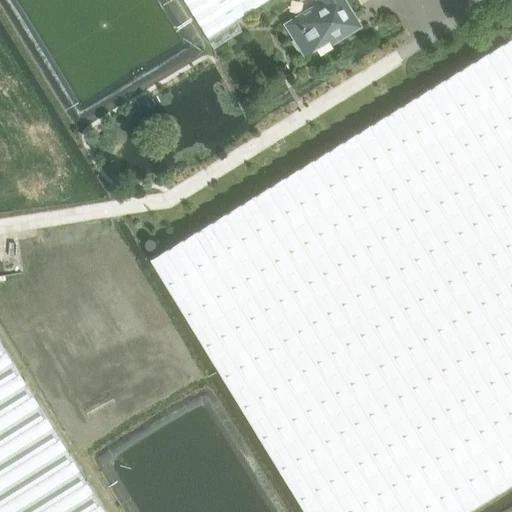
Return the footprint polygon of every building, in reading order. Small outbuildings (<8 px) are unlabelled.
[(184,0),(213,48),(243,30),(237,18),(266,0),(184,0)] [(332,44),(362,26),(345,0),(316,0),(318,3),(285,23),(304,55),(330,40),(332,44)] [(288,174),(150,259),(305,511),(464,511),(480,502),(489,497),(511,482),(511,36),(418,95),(288,174)] [(121,242),(5,314),(28,350),(144,278),(121,242)] [(0,511),(106,511),(0,340),(0,511)]
